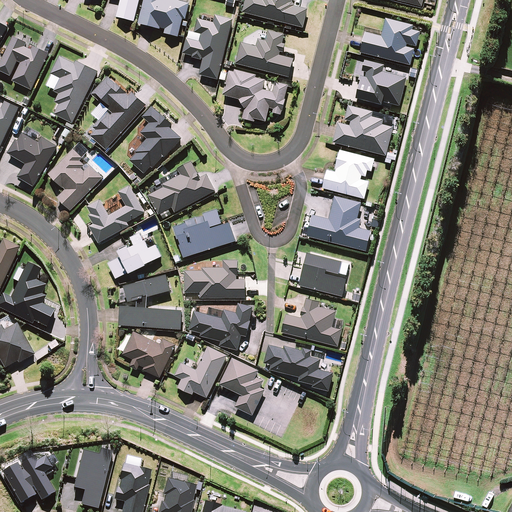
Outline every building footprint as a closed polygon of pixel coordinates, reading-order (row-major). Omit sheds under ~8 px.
[(140,0),(122,0),(118,19),(135,23),(140,0)] [(146,0),(140,25),(161,31),(161,29),(167,30),(166,35),(179,38),(184,20),(187,21),(191,5),(170,0),(146,0)] [(247,0),(244,15),(304,29),(309,10),(295,7),(295,4),(293,3),(293,0),(247,0)] [(387,0),(422,9),(423,0),(387,0)] [(188,40),(184,55),(193,57),(193,60),(204,62),(201,76),(218,81),(233,21),(217,18),(215,25),(199,21),(196,34),(202,36),(201,43),(188,40)] [(412,67),(416,51),(407,49),(408,46),(417,49),(422,29),(387,20),(382,38),(367,34),(362,54),(412,67)] [(280,56),(281,53),(284,54),(286,45),(283,45),(285,36),(270,32),(267,43),(260,41),(258,48),(243,44),(237,65),(290,79),(295,60),(280,56)] [(76,65),(61,58),(53,76),(62,80),(55,93),(60,95),(56,104),(61,106),(56,116),(74,125),(99,74),(77,63),(76,65)] [(367,77),(364,76),(358,101),(383,107),(384,103),(400,107),(407,79),(383,73),(384,66),(367,62),(365,73),(367,74),(367,77)] [(283,112),(284,113),(286,102),(285,102),(289,86),(276,83),(274,94),(264,92),(266,82),(257,79),(257,77),(232,71),(226,97),(240,100),(246,110),(244,120),(255,123),(256,120),(267,123),(270,113),(270,110),(274,111),(273,114),(282,116),(283,112)] [(0,151),(20,109),(6,103),(3,110),(0,108),(0,151)] [(401,121),(385,117),(349,108),(346,121),(352,123),(351,127),(339,125),(334,144),(386,157),(394,127),(399,128),(401,121)] [(39,144),(22,134),(9,155),(27,165),(19,179),(35,188),(58,148),(43,139),(39,144)] [(92,166),(85,173),(82,169),(85,166),(81,162),(90,153),(81,144),(50,176),(66,192),(59,199),(72,212),(104,179),(92,166)] [(375,160),(341,152),(336,174),(328,172),(324,190),(365,200),(369,183),(361,181),(362,177),(367,178),(368,171),(372,172),(375,160)] [(102,201),(88,209),(92,216),(90,218),(94,226),(91,228),(100,244),(130,228),(128,224),(146,214),(131,188),(120,194),(128,207),(111,217),(102,201)] [(362,205),(336,198),(330,221),(314,216),(308,238),(367,253),(372,233),(360,229),(362,221),(358,220),(362,205)] [(188,225),(174,229),(178,241),(179,240),(185,259),(237,243),(231,225),(223,227),(218,212),(187,221),(188,225)] [(163,258),(152,238),(129,250),(128,248),(120,252),(124,258),(110,265),(118,280),(130,274),(132,276),(148,268),(147,266),(163,258)] [(4,242),(0,250),(0,292),(20,250),(4,242)] [(343,263),(309,255),(300,287),(343,298),(347,281),(339,279),(343,263)] [(172,292),(167,276),(126,288),(130,303),(139,301),(138,309),(122,308),(121,326),(182,331),(183,312),(147,310),(148,299),(172,292)] [(321,304),(307,300),(302,319),(288,316),(284,333),(338,347),(343,330),(333,328),(337,312),(320,308),(321,304)] [(254,308),(240,305),(238,315),(211,309),(209,316),(196,313),(192,331),(202,334),(202,337),(223,342),(222,347),(239,351),(243,336),(248,337),(254,308)] [(139,371),(141,367),(145,369),(144,371),(161,379),(176,346),(164,340),(161,345),(135,333),(133,337),(128,335),(121,350),(126,352),(124,356),(135,360),(131,367),(139,371)] [(319,371),(321,360),(312,358),(313,354),(286,347),(285,350),(270,346),(266,364),(273,366),(271,371),(301,378),(300,382),(314,386),(313,388),(329,392),(334,374),(319,371)] [(228,357),(210,347),(198,371),(183,364),(176,377),(183,380),(179,388),(194,396),(195,393),(207,399),(228,357)] [(260,371),(233,359),(220,386),(242,396),(236,408),(254,417),(266,391),(261,389),(265,381),(257,378),(260,371)]
